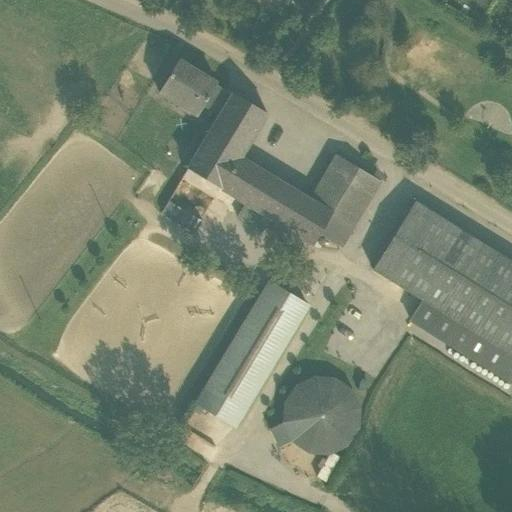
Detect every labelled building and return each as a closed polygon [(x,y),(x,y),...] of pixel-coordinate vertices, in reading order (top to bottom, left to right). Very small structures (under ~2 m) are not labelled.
[(216,82),(178,60),(158,93),(178,105),(181,100),(199,110),(202,105),(219,115),(232,94),(215,83),(216,82)] [(266,113),(233,92),(219,115),(187,168),(220,188),(238,157),(266,113)] [(357,168),(335,154),(325,170),(348,184),(357,168)] [(313,243),(331,213),(307,199),(238,157),(220,188),(313,243)] [(348,184),(331,213),(353,226),(379,181),(357,168),(348,184)] [(348,184),(325,170),(307,199),(331,213),(348,184)] [(200,221),(168,201),(161,212),(194,233),(200,221)] [(511,261),(414,201),(371,269),(422,300),(511,356),(511,261)] [(268,282),(194,403),(233,426),(307,306),(268,282)] [(511,382),(511,356),(422,300),(409,321),(511,384),(511,382)] [(333,380),(313,378),(296,386),(285,403),(283,422),(292,440),(308,451),(327,452),(345,444),(356,428),(357,408),(349,391),(333,380)] [(283,422),(270,428),(278,447),(292,440),(283,422)]
